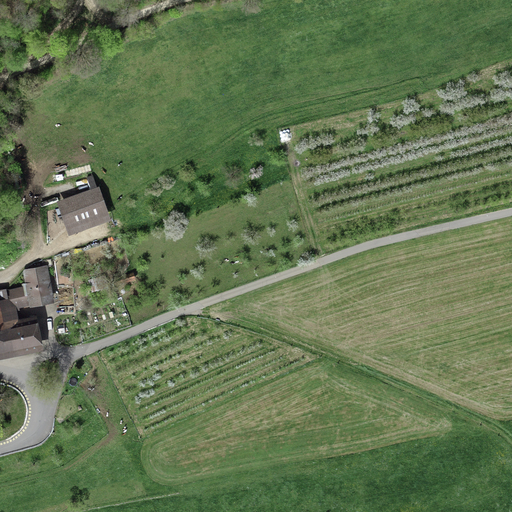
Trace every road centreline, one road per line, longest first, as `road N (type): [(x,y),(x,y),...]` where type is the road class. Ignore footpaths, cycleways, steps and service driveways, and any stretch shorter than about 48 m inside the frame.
road 1 (residential): [(511,211),(359,247),(66,359)]
road 2 (track): [(190,307),(380,374),(511,440)]
road 3 (unclassified): [(179,0),(0,75)]
